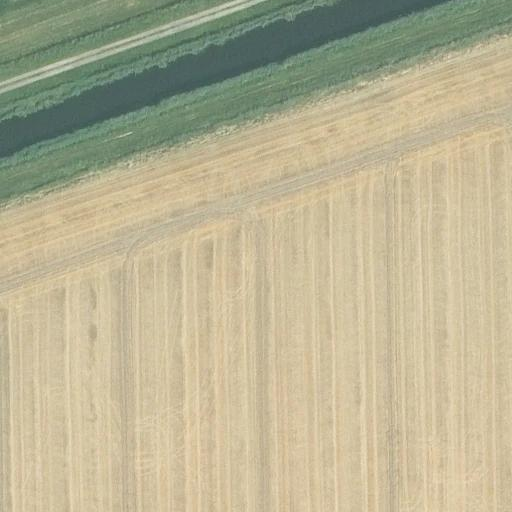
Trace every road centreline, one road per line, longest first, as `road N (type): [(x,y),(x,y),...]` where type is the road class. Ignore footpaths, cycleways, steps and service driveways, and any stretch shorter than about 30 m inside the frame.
road 1 (track): [(0,181),(511,1)]
road 2 (track): [(262,0),(0,91)]
